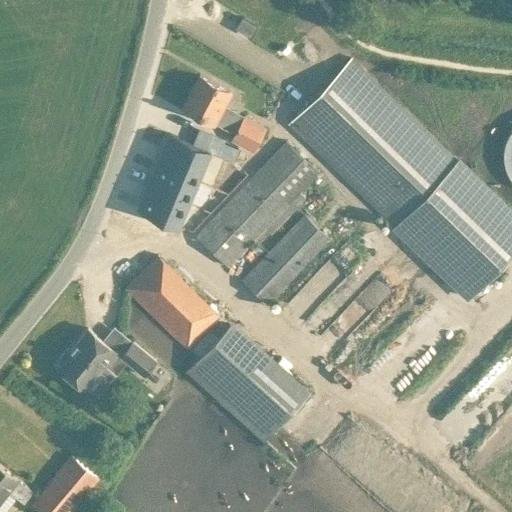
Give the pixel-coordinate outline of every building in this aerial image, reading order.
[(243,16),(237,27),(251,35),(257,24),(243,16)] [(351,57),(289,121),(394,223),(393,224),(469,297),(511,251),(511,210),(457,158),(392,96),(351,57)] [(183,105),(201,115),(235,132),(232,138),(253,149),(265,126),(244,115),(241,120),(220,108),(229,90),(200,75),(183,105)] [(170,131),(140,207),(181,223),(211,146),(170,131)] [(511,138),(500,175),(511,179),(511,138)] [(287,140),(196,234),(229,266),(266,227),(271,233),(307,197),(300,191),(319,170),(287,140)] [(233,160),(238,148),(222,141),(217,153),(233,160)] [(201,220),(208,213),(203,208),(196,215),(201,220)] [(305,213),(243,278),(268,303),(330,237),(305,213)] [(349,249),(346,252),(340,247),(286,307),(304,323),(361,260),(349,249)] [(126,286),(140,300),(187,347),(219,314),(158,254),(126,286)] [(348,338),(350,291),(329,290),(327,337),(348,338)] [(234,319),(187,369),(264,439),(311,388),(234,319)] [(57,365),(72,378),(84,388),(104,364),(117,374),(126,362),(145,377),(157,361),(115,326),(104,340),(88,327),(70,349),(67,347),(58,358),(61,360),(57,365)] [(72,455),(32,501),(45,511),(68,511),(72,507),(79,511),(89,511),(98,502),(93,498),(105,483),(72,455)] [(0,503),(10,491),(24,501),(33,489),(0,463),(0,503)]
